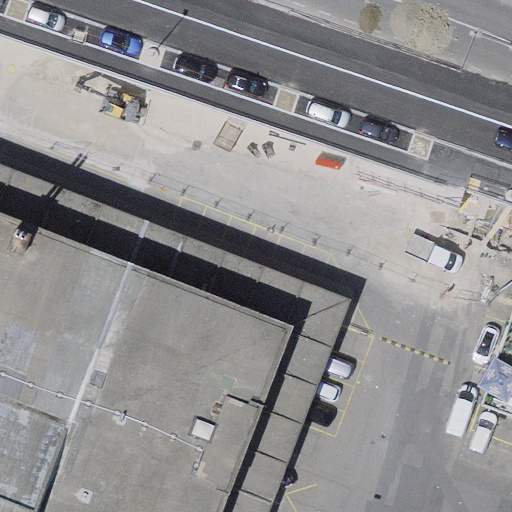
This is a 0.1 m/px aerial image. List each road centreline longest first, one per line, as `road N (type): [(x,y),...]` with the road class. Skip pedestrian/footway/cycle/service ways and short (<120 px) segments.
road 1 (secondary): [(88,0),(511,141)]
road 2 (residential): [(391,443),(511,492)]
